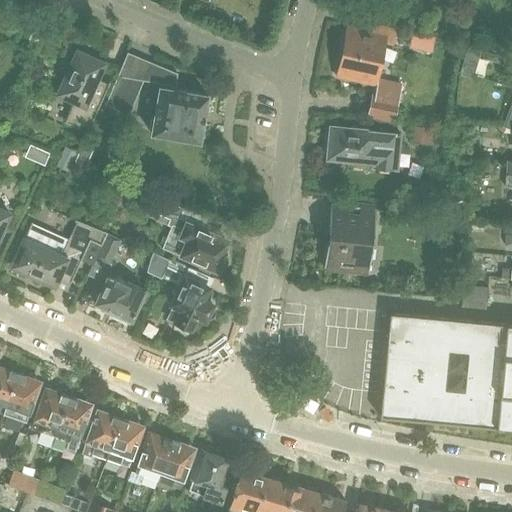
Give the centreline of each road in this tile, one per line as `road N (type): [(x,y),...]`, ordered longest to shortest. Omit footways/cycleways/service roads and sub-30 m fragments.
road 1 (residential): [(231,408),(273,247),(297,76)]
road 2 (residential): [(511,478),(400,457),(231,408)]
road 3 (residential): [(231,408),(0,309)]
road 4 (residential): [(297,76),(175,39),(92,0)]
